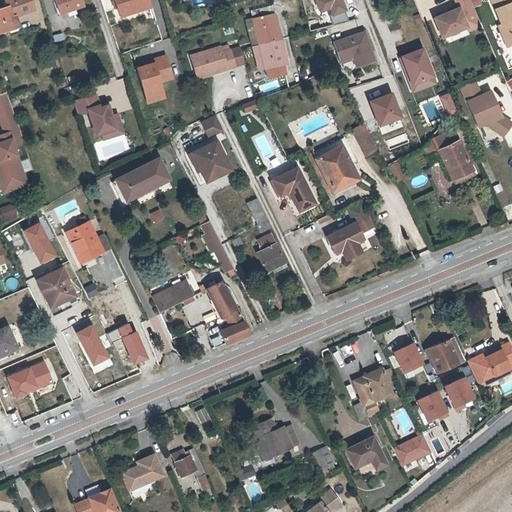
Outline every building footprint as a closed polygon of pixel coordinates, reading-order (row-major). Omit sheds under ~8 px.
[(0,28),(16,22),(14,16),(33,9),(30,0),(3,0),(6,7),(0,9),(0,28)] [(56,0),(60,11),(82,4),(80,0),(56,0)] [(121,18),(150,8),(146,0),(113,0),(117,10),(118,10),(121,18)] [(482,28),(470,0),(454,0),(457,8),(433,18),(442,40),(467,30),(468,34),(482,28)] [(511,0),(490,0),(501,25),(497,26),(507,49),(511,47),(511,0)] [(268,15),(266,6),(251,10),(267,78),(286,73),(284,65),(287,64),(282,43),(281,43),(278,33),(279,32),(275,14),(268,15)] [(16,22),(0,28),(0,31),(18,26),(16,22)] [(233,24),(223,27),(226,36),(235,33),(233,24)] [(353,57),(356,67),(357,67),(373,62),(373,60),(369,44),(365,46),(361,34),(334,42),(339,57),(352,53),(353,57)] [(229,49),(228,45),(189,56),(196,80),(246,66),(240,46),(229,49)] [(424,47),(398,56),(410,93),(436,85),(424,47)] [(352,53),(339,57),(340,61),(353,57),(352,53)] [(172,79),(165,55),(155,59),(155,63),(136,68),(148,105),(165,100),(160,83),(172,79)] [(482,94),(476,81),(460,88),(478,130),(486,126),(504,118),(502,116),(491,90),(482,94)] [(6,93),(0,94),(0,124),(3,132),(0,133),(0,185),(3,194),(29,184),(12,138),(22,135),(6,93)] [(393,93),(370,102),(379,128),(402,119),(393,93)] [(97,94),(73,101),(77,117),(87,114),(95,138),(100,137),(102,141),(124,134),(118,113),(112,115),(109,105),(101,107),(97,94)] [(258,99),(243,105),(245,112),(261,106),(258,99)] [(216,115),(201,122),(208,137),(223,129),(216,115)] [(504,118),(486,126),(504,138),(511,126),(511,122),(502,116),(504,118)] [(365,123),(351,130),(366,158),(379,150),(365,123)] [(474,172),(453,127),(431,137),(452,182),(474,172)] [(348,166),(354,163),(355,163),(343,139),(312,154),(314,158),(318,156),(319,159),(339,148),(348,166)] [(215,140),(188,154),(194,167),(197,165),(204,179),(214,174),(212,171),(220,168),(214,157),(222,153),(215,140)] [(318,156),(314,158),(315,160),(306,166),(321,195),(331,190),(333,196),(356,184),(360,176),(354,163),(348,166),(339,148),(319,159),(318,156)] [(222,153),(214,157),(220,168),(212,171),(214,174),(204,179),(205,182),(230,169),(222,153)] [(158,159),(115,180),(127,203),(169,182),(158,159)] [(386,166),(395,183),(405,178),(397,160),(386,166)] [(287,191),(299,215),(318,205),(298,166),(271,179),(279,196),(287,191)] [(270,225),(257,197),(247,202),(260,230),(270,225)] [(336,256),(342,253),(346,263),(364,254),(359,245),(366,241),(363,234),(376,228),(363,201),(346,209),(353,223),(326,237),(336,256)] [(10,204),(0,207),(0,215),(2,221),(15,217),(10,204)] [(159,210),(151,214),(154,223),(163,219),(159,210)] [(331,214),(318,220),(319,223),(333,217),(331,214)] [(236,272),(209,220),(202,224),(206,233),(203,235),(211,251),(215,249),(226,271),(227,270),(230,275),(236,272)] [(89,221),(65,233),(79,264),(110,249),(103,235),(97,238),(89,221)] [(43,238),(37,224),(18,233),(24,247),(43,238)] [(257,239),(262,249),(257,252),(266,271),(285,262),(271,232),(257,239)] [(75,298),(60,268),(35,280),(50,310),(75,298)] [(221,314),(235,308),(221,279),(207,286),(201,288),(201,289),(204,288),(209,299),(214,297),(221,314)] [(151,297),(158,312),(191,294),(184,280),(151,297)] [(197,284),(199,289),(201,288),(207,286),(204,280),(197,284)] [(89,299),(98,294),(92,283),(83,288),(89,299)] [(235,308),(221,314),(226,328),(219,330),(225,344),(248,334),(245,329),(235,308)] [(92,326),(75,333),(91,366),(107,358),(92,326)] [(0,352),(4,351),(5,354),(17,349),(7,327),(0,330),(0,352)] [(448,340),(459,363),(464,361),(453,337),(448,340)] [(459,363),(448,340),(426,349),(437,373),(459,363)] [(483,355),(472,360),(482,380),(493,375),(494,377),(508,370),(511,367),(511,348),(509,342),(499,348),(500,350),(485,358),(483,355)] [(412,343),(392,352),(402,374),(422,364),(412,343)] [(500,350),(499,348),(483,355),(485,358),(500,350)] [(482,380),(472,360),(469,362),(481,387),(484,385),(482,380)] [(44,361),(7,376),(15,398),(52,383),(44,361)] [(389,367),(382,371),(386,381),(394,378),(389,367)] [(362,403),(352,407),(359,422),(369,417),(364,406),(374,402),(392,393),(386,381),(382,371),(381,369),(362,377),(363,378),(353,383),(362,403)] [(493,375),(482,380),(484,385),(510,373),(508,370),(494,377),(493,375)] [(464,378),(444,388),(454,409),(474,400),(464,378)] [(436,391),(416,401),(427,422),(447,413),(436,391)] [(374,402),(364,406),(369,417),(376,414),(379,413),(374,402)] [(194,412),(200,423),(209,419),(203,407),(194,412)] [(269,451),(270,454),(298,442),(293,430),(291,424),(284,427),(276,430),(271,418),(257,424),(259,428),(250,432),(254,440),(253,441),(258,455),(269,451)] [(346,449),(354,468),(371,460),(375,470),(386,465),(378,449),(380,447),(375,436),(346,449)] [(333,465),(324,447),(313,453),(321,471),(333,465)] [(175,453),(177,456),(172,457),(181,477),(193,471),(202,490),(210,486),(193,448),(185,452),(183,449),(175,453)] [(269,451),(258,455),(261,460),(271,456),(270,454),(269,451)] [(146,483),(150,482),(163,476),(154,454),(136,462),(138,466),(139,469),(146,483)] [(239,480),(255,474),(252,465),(236,470),(239,480)] [(121,473),(122,476),(139,469),(138,466),(121,473)] [(139,469),(122,476),(129,491),(146,483),(139,469)] [(94,511),(119,511),(109,488),(88,497),(89,499),(94,511)] [(330,511),(342,504),(333,491),(320,500),(319,498),(307,506),(311,511),(309,511),(330,511)] [(94,511),(89,499),(75,505),(77,511),(94,511)]
